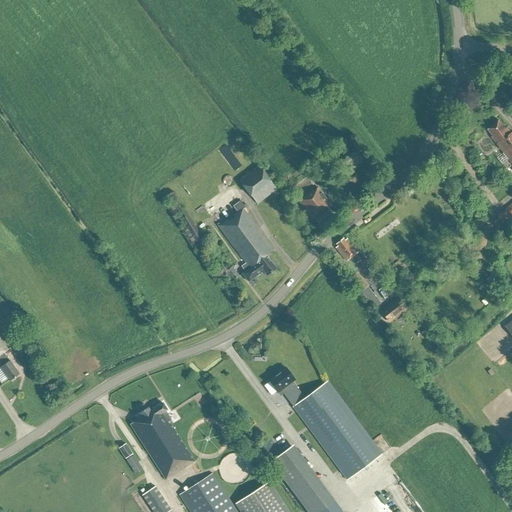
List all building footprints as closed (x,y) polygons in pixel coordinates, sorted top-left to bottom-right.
[(505,129),(498,120),(486,129),(492,136),(490,137),(502,152),(495,157),(500,164),(507,158),(511,163),(511,131),(510,133),(506,128),(505,129)] [(356,154),(362,150),(354,140),(348,144),(356,154)] [(258,203),(276,189),(257,165),(239,179),(258,203)] [(330,205),(318,188),(312,192),(312,191),(297,201),(311,220),(314,217),(321,227),(334,217),(327,208),(330,205)] [(192,249),(205,241),(174,191),(161,199),(192,249)] [(267,276),(276,269),(266,256),(273,250),(242,208),(244,207),(240,200),(232,206),(237,212),(218,226),(219,228),(245,263),(241,266),(244,271),(242,273),(248,282),(263,271),(267,276)] [(356,250),(346,237),(344,240),(342,238),(335,243),(337,246),(335,247),(345,259),(356,250)] [(233,280),(239,275),(232,266),(226,271),(233,280)] [(360,292),(367,286),(357,273),(350,278),(360,292)] [(388,321),(406,307),(398,298),(381,312),(388,321)] [(511,336),(511,318),(503,326),(511,336)] [(0,337),(0,367),(10,381),(19,374),(9,360),(4,352),(8,349),(0,337)] [(16,356),(27,348),(23,343),(12,351),(16,356)] [(304,397),(292,381),(295,379),(285,365),(267,379),(277,392),(280,390),(293,406),(292,406),(346,479),(381,454),(327,381),(304,397)] [(171,420),(165,411),(167,410),(162,403),(150,411),(148,408),(139,413),(141,417),(130,424),(165,480),(194,461),(168,422),(171,420)] [(125,458),(132,453),(126,443),(119,448),(125,458)] [(270,462),(288,487),(312,470),(293,445),(270,462)] [(136,474),(142,469),(133,455),(126,459),(136,474)] [(190,511),(237,511),(212,473),(179,495),(190,511)] [(240,511),(289,511),(270,480),(234,503),(240,511)] [(152,511),(166,511),(171,509),(155,486),(142,495),(152,511)]
